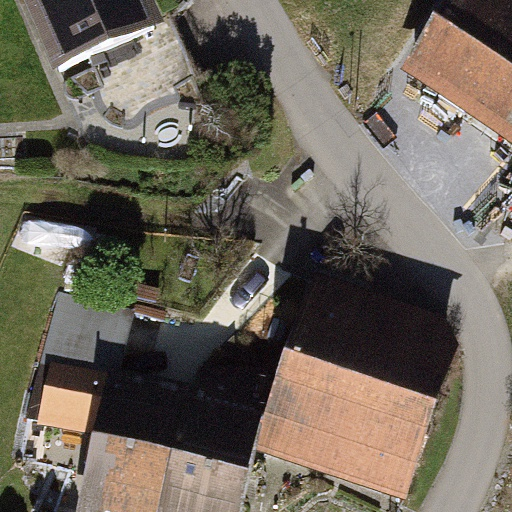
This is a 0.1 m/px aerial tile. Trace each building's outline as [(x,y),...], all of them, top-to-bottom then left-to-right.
[(29,0),(60,72),(154,31),(140,0),(29,0)] [(511,5),(504,0),(460,0),(414,68),(511,134),(511,5)] [(90,511),(161,511),(186,407),(101,387),(121,309),(60,293),(27,417),(104,434),(86,511),(90,511)] [(341,469),(402,490),(445,368),(437,349),(315,306),(284,394),(270,434),(343,459),(341,469)] [(186,407),(161,511),(237,511),(254,428),(270,434),(284,394),(209,377),(200,412),(186,407)]
